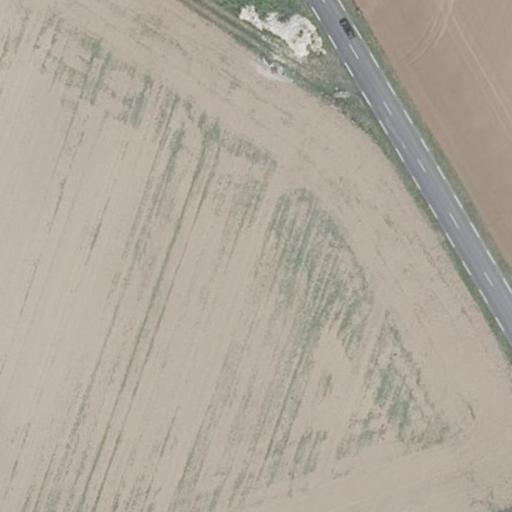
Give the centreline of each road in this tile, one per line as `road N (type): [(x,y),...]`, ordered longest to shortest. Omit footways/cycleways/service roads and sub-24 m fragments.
road 1 (secondary): [(322,0),(511,318)]
road 2 (track): [(185,0),(350,101),(383,102)]
